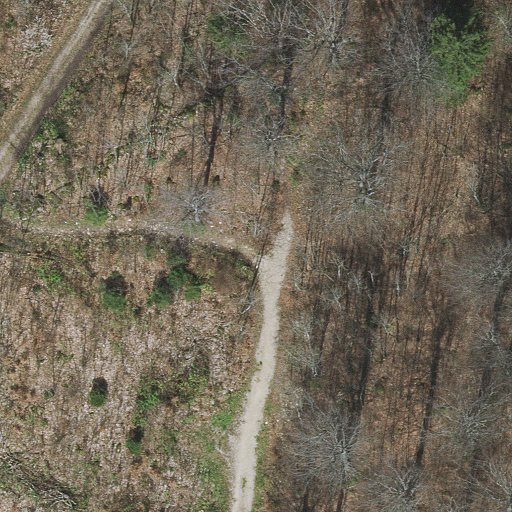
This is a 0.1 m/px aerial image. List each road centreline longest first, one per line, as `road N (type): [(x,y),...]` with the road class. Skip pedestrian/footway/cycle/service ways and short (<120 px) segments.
road 1 (track): [(0,158),(98,0)]
road 2 (track): [(236,511),(247,365)]
